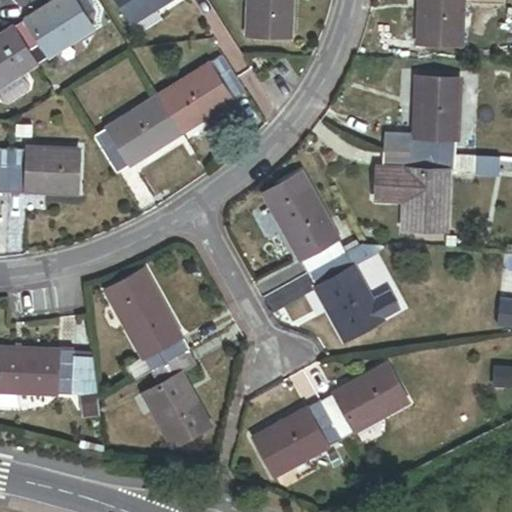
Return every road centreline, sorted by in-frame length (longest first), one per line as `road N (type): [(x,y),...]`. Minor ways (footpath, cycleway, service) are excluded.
road 1 (residential): [(346,0),(332,59),(270,153),(201,215)]
road 2 (residential): [(201,215),(120,253),(0,281)]
road 3 (residential): [(201,215),(277,359)]
